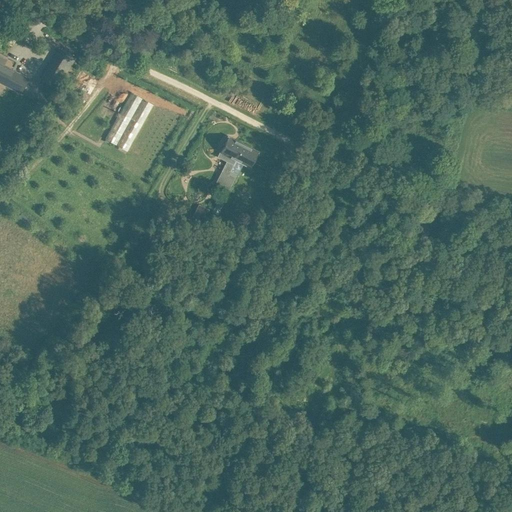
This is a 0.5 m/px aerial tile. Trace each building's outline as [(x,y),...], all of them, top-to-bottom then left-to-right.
[(74,59),(59,49),(40,79),(56,89),(74,59)] [(5,60),(0,57),(0,81),(20,92),(27,78),(2,66),(5,60)] [(153,105),(131,92),(105,139),(127,151),(153,105)] [(227,163),(216,185),(221,188),(222,187),(243,145),(228,137),(223,146),(220,154),(218,158),(227,163)] [(222,187),(221,188),(229,191),(236,177),(237,175),(238,176),(243,166),(250,169),(253,161),(258,152),(243,145),(222,187)]
